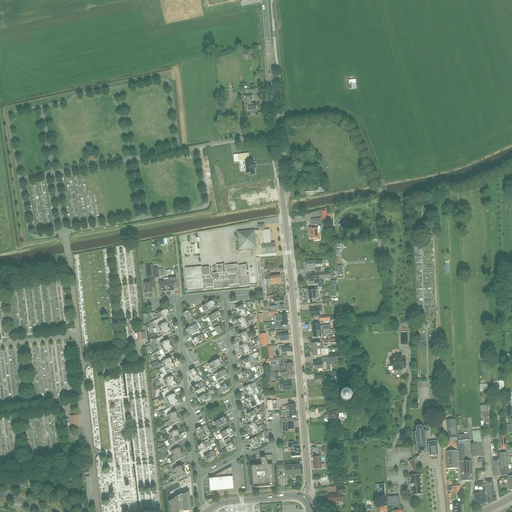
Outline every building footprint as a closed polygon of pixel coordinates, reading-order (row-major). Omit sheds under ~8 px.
[(247,104),(248,110),(256,109),(255,103),(252,104),(251,100),(251,99),(252,98),(252,94),(244,95),(245,99),(245,105),(247,104)] [(248,154),(237,155),(238,161),(239,161),(245,161),(246,170),(246,173),(250,172),(250,174),(255,174),(254,168),(255,168),(255,165),(255,163),(254,163),(253,159),(249,160),(248,160),(247,158),(249,158),(248,154)] [(326,214),(326,211),(320,211),(322,220),(327,220),(327,218),(332,217),(332,213),(326,214)] [(270,229),(265,230),(264,224),(258,224),(259,231),(255,231),(255,230),(237,232),(239,249),(254,248),(255,255),(263,255),(276,253),(275,243),(269,243),(268,233),(270,233),(270,229)] [(312,229),(309,230),(310,239),(313,238),(313,240),(320,240),(319,234),(317,234),(317,229),(316,226),(316,224),(311,225),(311,227),(313,227),(314,229),(312,229)] [(258,287),(262,287),(263,296),(266,296),(265,285),(267,285),(266,279),(271,279),(271,283),(281,282),(280,274),(270,275),(270,272),(267,273),(267,269),(264,269),(264,267),(262,257),(259,258),(256,258),(259,282),(257,282),(258,287)] [(201,267),(185,268),(186,277),(189,277),(189,280),(186,280),(187,289),(203,288),(204,290),(206,290),(206,287),(214,287),(214,289),(230,288),(229,285),(240,284),(240,287),(250,286),(250,285),(249,275),(246,275),(245,265),(240,265),(240,267),(238,267),(238,264),(227,265),(227,267),(225,267),(225,264),(217,265),(218,273),(212,273),(210,274),(209,267),(204,268),(201,268),(201,267)] [(323,280),(319,280),(319,278),(321,278),(320,273),(313,273),(313,276),(307,277),(307,283),(308,283),(309,285),(317,284),(318,285),(323,285),(323,280)] [(169,282),(166,282),(167,291),(174,291),(174,289),(177,289),(177,284),(176,278),(176,277),(168,278),(169,282)] [(147,282),(144,283),(145,293),(152,293),(152,289),(155,288),(154,279),(147,280),(147,282)] [(315,299),(316,302),(321,302),(321,297),(319,298),(318,290),(315,290),(308,291),(309,300),(315,299)] [(270,304),(271,309),(277,309),(277,305),(284,305),(284,297),(274,298),(274,303),(270,304)] [(212,308),(215,306),(212,301),(201,307),(204,312),(205,312),(206,314),(216,309),(213,310),(212,308)] [(239,307),(236,309),(237,311),(236,312),(237,314),(248,309),(247,307),(244,308),(242,305),(241,302),(237,304),(239,307)] [(310,317),(319,316),(319,311),(321,311),(321,307),(314,308),(314,309),(310,310),(310,317)] [(166,315),(170,314),(167,309),(163,311),(158,313),(156,314),(158,319),(159,318),(159,319),(160,318),(166,316),(166,315)] [(209,323),(215,320),(221,317),(216,309),(206,314),(208,317),(211,322),(209,323)] [(237,320),(245,316),(247,315),(246,312),(249,311),(248,309),(237,314),(240,319),(237,320)] [(190,313),(189,311),(184,314),(189,324),(190,324),(191,326),(197,323),(196,320),(192,317),(191,316),(194,315),(192,312),(190,313)] [(278,315),(275,315),(276,322),(288,321),(287,314),(278,315)] [(247,321),(245,316),(237,320),(238,323),(237,323),(238,326),(247,321)] [(214,329),(218,335),(223,332),(217,322),(215,320),(209,323),(210,326),(214,329)] [(161,321),(155,324),(154,325),(157,332),(169,327),(167,322),(162,324),(161,321)] [(239,326),(241,330),(248,327),(246,322),(247,321),(238,326),(239,326)] [(192,333),(193,336),(199,332),(198,330),(199,329),(196,324),(197,323),(191,326),(186,329),(189,335),(192,333)] [(169,327),(157,332),(160,337),(161,337),(162,336),(163,336),(172,332),(169,327)] [(141,332),(141,330),(137,331),(137,332),(138,340),(146,339),(145,332),(141,332)] [(248,334),(246,331),(238,335),(240,338),(238,338),(239,341),(254,334),(253,332),(251,333),(251,332),(248,334)] [(193,336),(195,338),(192,340),(194,345),(206,339),(203,334),(202,334),(200,332),(199,332),(193,336)] [(289,340),(288,333),(276,334),(276,338),(280,338),(280,341),(289,340)] [(240,347),(249,342),(251,341),(250,338),(253,337),(252,336),(254,335),(254,334),(239,341),(240,341),(240,340),(242,345),(239,346),(240,347)] [(171,345),(169,340),(164,342),(163,339),(157,342),(159,345),(160,344),(162,349),(171,345)] [(239,350),(241,352),(250,347),(251,347),(249,342),(240,347),(241,349),(239,350)] [(278,345),(278,347),(278,350),(282,350),(282,352),(283,352),(283,353),(285,353),(286,352),(286,351),(290,351),(289,346),(284,346),(284,344),(282,345),(278,345)] [(171,345),(162,349),(164,354),(174,350),(171,345)] [(244,357),(252,352),(250,347),(241,352),(244,357)] [(401,370),(401,368),(404,368),(404,366),(405,366),(405,360),(404,360),(404,358),(401,358),(401,356),(395,356),(395,357),(392,357),(393,361),(390,361),(390,366),(393,366),(393,370),(395,370),(401,370)] [(173,362),(171,357),(166,360),(164,357),(159,360),(157,361),(161,368),(164,367),(173,362)] [(251,362),(249,357),(241,361),(242,364),(241,365),(242,367),(251,362)] [(318,363),(314,363),(314,369),(322,369),(323,371),(327,370),(326,365),(330,364),(331,364),(334,362),(333,359),(336,359),(336,357),(331,357),(331,361),(328,361),(327,361),(322,361),(318,362),(318,363)] [(208,365),(207,366),(209,370),(210,369),(212,372),(219,369),(218,366),(221,364),(218,359),(208,364),(208,365)] [(173,362),(164,367),(166,372),(175,367),(173,362)] [(242,367),(243,367),(245,371),(245,372),(251,369),(254,367),(251,362),(242,367)] [(280,372),(281,372),(286,371),(286,372),(294,371),(293,364),(290,364),(290,362),(281,363),(281,366),(280,366),(280,372)] [(215,381),(220,379),(227,375),(222,367),(219,369),(212,372),(216,380),(215,381)] [(202,379),(198,375),(195,369),(190,372),(195,382),(197,381),(199,384),(203,381),(202,379)] [(242,376),(243,378),(255,373),(254,370),(252,372),(251,369),(245,372),(245,371),(242,373),(243,375),(242,376)] [(243,378),(243,379),(244,378),(246,383),(256,379),(254,376),(256,375),(255,373),(243,378)] [(161,383),(162,383),(164,382),(166,385),(175,380),(172,375),(167,378),(166,375),(159,379),(161,383)] [(229,390),(223,380),(221,381),(220,379),(215,381),(217,384),(220,387),(221,389),(219,390),(221,394),(223,393),(229,390)] [(167,388),(163,390),(164,392),(167,390),(168,390),(177,385),(175,380),(166,385),(167,388)] [(198,391),(199,394),(205,391),(204,388),(205,387),(204,387),(207,385),(204,381),(203,382),(203,381),(199,384),(192,388),(195,393),(198,391)] [(280,387),(283,387),(284,391),(288,391),(288,390),(292,390),(292,389),(293,389),(293,386),(292,386),(292,383),(288,383),(288,381),(283,381),(280,381),(280,387)] [(252,384),(244,388),(245,390),(244,391),(245,393),(254,389),(252,384)] [(246,393),(248,398),(245,399),(253,396),(256,394),(254,389),(245,393),(245,394),(246,393)] [(347,391),(347,390),(344,390),(344,391),(341,392),(340,395),(340,398),(341,398),(342,401),(345,402),(348,402),(351,400),(352,397),(352,394),(351,394),(350,391),(347,391)] [(199,394),(201,397),(198,398),(200,403),(212,397),(209,392),(207,393),(205,391),(199,394)] [(168,393),(163,396),(161,396),(165,404),(177,398),(174,393),(169,396),(168,393)] [(253,396),(245,399),(246,402),(245,402),(246,405),(255,400),(253,396)] [(165,404),(167,403),(170,408),(179,403),(177,398),(165,404)] [(246,405),(247,405),(249,409),(258,405),(255,400),(246,405)] [(326,418),(327,419),(330,418),(330,421),(339,420),(338,413),(346,412),(346,407),(342,407),(342,408),(330,409),(330,412),(327,412),(327,415),(326,415),(326,416),(325,416),(325,417),(326,418)] [(257,415),(254,410),(246,414),(248,417),(246,417),(248,420),(257,415)] [(166,422),(179,416),(176,411),(171,414),(170,411),(164,414),(166,416),(167,416),(169,421),(166,422)] [(72,420),(71,420),(72,427),(79,426),(78,415),(71,416),(71,417),(72,416),(72,420)] [(248,420),(246,420),(249,425),(248,426),(255,422),(259,420),(257,415),(248,420)] [(165,429),(166,432),(172,429),(170,426),(181,421),(179,416),(166,422),(169,427),(165,429)] [(224,417),(214,423),(218,431),(219,430),(225,427),(224,424),(227,423),(224,417)] [(248,429),(249,431),(257,427),(255,422),(248,426),(249,428),(248,429)] [(414,432),(412,432),(413,437),(414,437),(415,437),(415,441),(415,442),(416,446),(415,446),(416,446),(416,451),(416,452),(417,454),(420,454),(424,454),(424,453),(424,452),(427,452),(428,452),(428,447),(426,447),(426,445),(425,441),(426,441),(426,440),(425,440),(425,436),(426,436),(425,435),(426,435),(426,432),(429,431),(428,425),(424,426),(424,427),(423,427),(422,427),(421,427),(420,426),(420,425),(419,426),(417,426),(417,425),(417,426),(416,428),(415,428),(414,428),(415,428),(415,431),(414,432),(414,431),(414,432)] [(221,439),(221,440),(226,437),(233,433),(230,428),(227,430),(225,427),(219,430),(221,433),(220,434),(222,439),(221,439)] [(257,427),(249,431),(251,436),(259,432),(257,427)] [(203,439),(205,442),(209,440),(208,437),(204,433),(204,434),(201,428),(196,431),(201,441),(203,439)] [(166,432),(165,432),(169,440),(168,440),(180,434),(178,429),(173,432),(172,429),(166,432)] [(472,431),(473,443),(471,443),(472,457),(482,456),(481,443),(481,438),(480,430),(472,431)] [(169,443),(170,445),(167,447),(165,448),(166,451),(167,450),(173,447),(172,444),(183,439),(180,434),(168,440),(169,443)] [(460,458),(462,481),(472,480),(471,461),(465,461),(465,457),(464,453),(465,453),(464,444),(470,443),(469,437),(468,437),(468,434),(457,435),(458,444),(459,454),(460,458)] [(226,437),(221,440),(223,442),(226,448),(225,448),(227,452),(229,451),(230,451),(235,448),(229,438),(229,439),(227,436),(226,437)] [(256,437),(249,440),(250,443),(249,444),(251,447),(250,447),(251,450),(255,448),(255,449),(260,446),(256,437)] [(211,449),(210,446),(211,446),(208,441),(209,440),(205,442),(198,446),(202,454),(205,452),(211,449)] [(427,442),(428,447),(428,452),(429,456),(438,455),(436,441),(427,442)] [(299,445),(294,445),(294,442),(289,443),(289,448),(292,447),(292,456),(300,456),(299,445)] [(182,452),(180,447),(175,449),(173,447),(167,450),(169,455),(172,454),(173,457),(182,452)] [(316,457),(313,457),(314,469),(321,469),(321,468),(324,468),(324,464),(321,465),(320,457),(322,457),(322,456),(322,452),(325,451),(328,451),(327,447),(324,447),(321,448),(317,448),(315,448),(316,457)] [(213,452),(211,449),(205,452),(207,455),(204,456),(206,462),(216,456),(214,451),(213,452)] [(447,468),(457,468),(457,451),(446,452),(447,468)] [(174,462),(175,462),(185,457),(182,452),(173,457),(169,458),(171,463),(166,466),(167,469),(175,465),(174,462)] [(501,475),(508,475),(506,453),(499,453),(501,475)] [(275,486),(272,455),(260,456),(261,465),(251,466),(252,485),(254,485),(254,488),(275,486)] [(409,490),(410,490),(411,495),(414,494),(416,496),(418,495),(419,494),(422,494),(420,475),(412,459),(408,461),(416,475),(409,476),(409,480),(408,480),(409,490)] [(177,467),(175,465),(167,469),(169,471),(170,470),(171,473),(173,472),(175,474),(184,470),(184,469),(185,469),(183,465),(182,466),(182,465),(177,467)] [(286,476),(294,475),(301,475),(300,465),(286,466),(286,476)] [(233,466),(210,479),(211,491),(235,489),(234,476),(233,466)] [(186,475),(184,470),(175,474),(175,475),(171,476),(174,481),(170,483),(167,484),(169,487),(177,483),(176,480),(186,475)] [(334,473),(334,475),(328,476),(329,482),(335,481),(334,476),(337,475),(337,473),(334,473)] [(485,481),(487,491),(488,503),(497,501),(496,494),(495,495),(493,479),(485,481)] [(376,489),(380,489),(380,493),(381,496),(385,496),(384,484),(375,484),(376,489)] [(336,488),(337,494),(328,495),(328,503),(331,503),(331,509),(336,509),(336,502),(342,502),(342,494),(345,494),(345,488),(336,488)] [(169,511),(190,511),(192,511),(189,490),(168,501),(169,511)] [(485,492),(479,493),(474,494),(475,506),(487,503),(488,503),(487,491),(485,491),(485,492)] [(390,511),(401,511),(402,510),(401,510),(400,506),(399,496),(386,497),(387,506),(393,506),(393,511),(391,511),(390,511)] [(453,504),(453,511),(461,511),(461,503),(453,504)]
